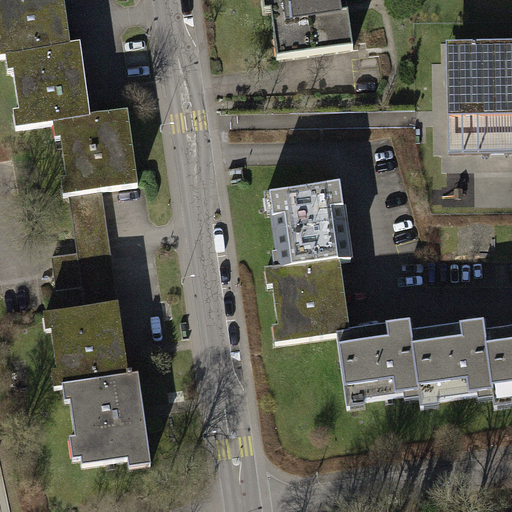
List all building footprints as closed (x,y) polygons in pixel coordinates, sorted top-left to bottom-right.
[(64,0),(0,0),(0,40),(3,60),(13,59),(72,50),(64,0)] [(278,0),(279,30),(314,29),(314,65),(341,65),(341,24),(340,0),(278,0)] [(511,43),(447,45),(449,156),(511,154),(511,43)] [(72,50),(13,59),(23,132),(59,127),(91,122),(81,49),(72,50)] [(91,122),(59,127),(70,200),(102,195),(139,190),(128,117),(91,122)] [(102,195),(70,200),(78,256),(83,289),(87,314),(118,310),(102,195)] [(333,197),(262,204),(269,274),(260,275),(269,353),(341,345),(348,412),(421,404),(421,400),(491,393),(491,387),(511,384),(511,326),(481,329),(480,326),(438,330),(405,334),(405,327),(373,330),(342,334),(338,302),(335,268),(341,267),(337,228),(333,197)] [(83,289),(78,256),(53,260),(58,292),(83,289)] [(87,314),(50,319),(60,393),(70,392),(129,383),(118,310),(87,314)] [(129,383),(70,392),(80,465),(117,460),(149,455),(138,382),(129,383)]
